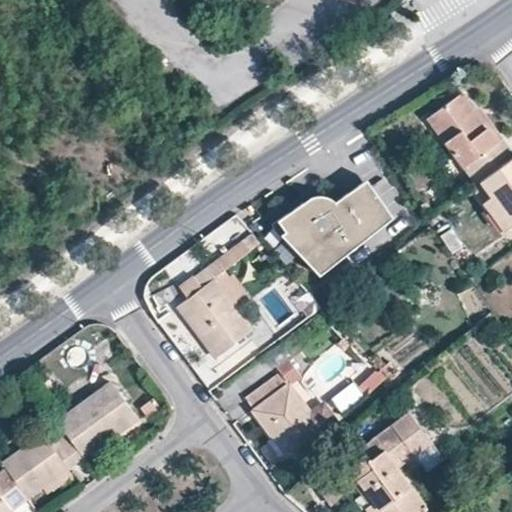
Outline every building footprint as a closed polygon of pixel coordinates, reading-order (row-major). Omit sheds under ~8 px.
[(511,150),(491,122),(487,125),(474,108),(461,91),(428,116),(476,182),(480,179),(511,154),(511,150)] [(479,105),(474,108),(487,125),(491,122),(479,105)] [(511,222),(511,154),(480,179),(491,194),(511,222)] [(392,213),(359,177),(331,202),(363,238),(392,213)] [(363,238),(331,202),(327,197),(322,194),(316,192),(311,191),(276,223),(322,275),(363,238)] [(385,199),(398,215),(408,207),(395,191),(385,199)] [(511,222),(491,194),(483,201),(504,230),(511,223),(511,222)] [(453,255),(466,248),(454,228),(442,235),(453,255)] [(188,294),(179,302),(217,353),(253,325),(237,304),(215,275),(228,264),(250,248),(241,237),(194,272),(203,284),(188,294)] [(237,304),(251,293),(228,264),(215,275),(237,304)] [(203,284),(194,272),(179,283),(188,294),(203,284)] [(280,369),(246,394),(287,450),(296,443),(316,429),(321,425),(310,410),(289,381),(300,372),(288,356),(277,365),(280,369)] [(83,454),(83,455),(137,415),(112,378),(118,373),(107,358),(83,375),(94,391),(57,419),(67,432),(83,454)] [(362,394),(385,374),(377,365),(355,385),(362,394)] [(342,412),(362,394),(355,385),(351,381),(330,400),(342,412)] [(310,410),(321,425),(334,416),(322,401),(310,410)] [(431,437),(409,408),(380,430),(373,437),(377,441),(344,465),(355,479),(359,476),(382,506),(373,511),(411,511),(426,502),(397,463),(431,437)] [(303,452),(323,437),(316,429),(296,443),(303,452)] [(18,482),(27,495),(83,454),(67,432),(51,442),(43,431),(2,460),(6,465),(18,482)] [(0,511),(2,511),(27,495),(18,482),(6,465),(0,469),(0,511)] [(355,479),(344,465),(329,479),(340,494),(355,479)]
